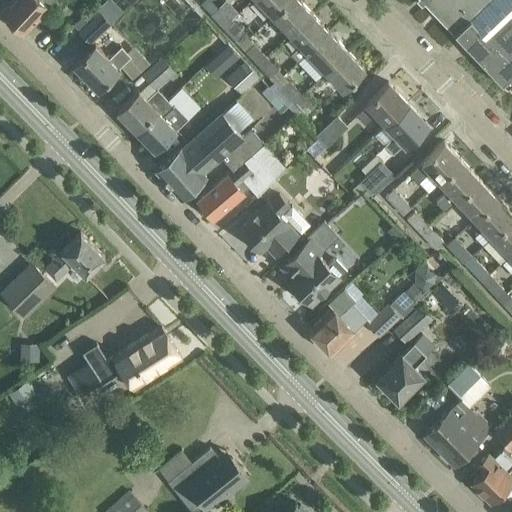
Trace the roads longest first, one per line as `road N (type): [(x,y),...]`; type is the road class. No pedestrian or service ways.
road 1 (residential): [(477,511),(0,33)]
road 2 (secondary): [(423,511),(0,82)]
road 3 (residential): [(511,150),(366,0)]
